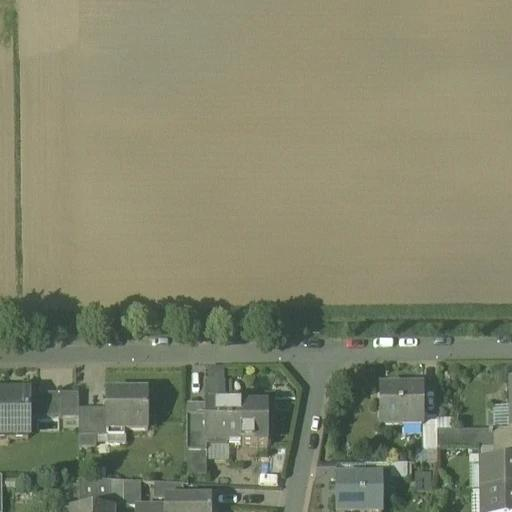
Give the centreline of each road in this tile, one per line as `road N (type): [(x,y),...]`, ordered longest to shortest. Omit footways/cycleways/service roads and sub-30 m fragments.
road 1 (residential): [(0,354),(319,353)]
road 2 (residential): [(319,353),(511,352)]
road 3 (residential): [(292,511),(319,353)]
